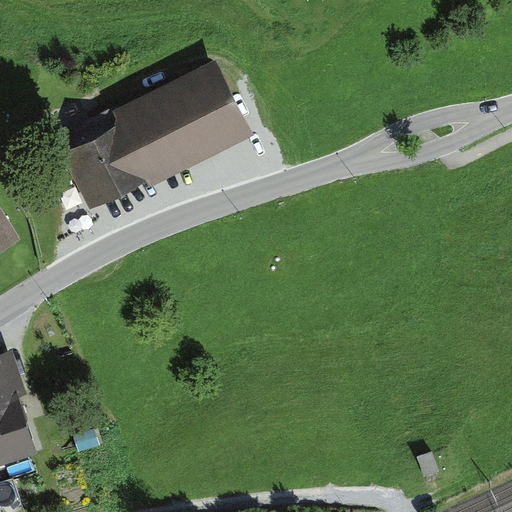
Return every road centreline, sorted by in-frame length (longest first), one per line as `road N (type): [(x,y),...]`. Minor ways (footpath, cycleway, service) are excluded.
road 1 (tertiary): [(511,109),(127,242),(0,312)]
road 2 (residential): [(397,511),(370,498),(197,511)]
